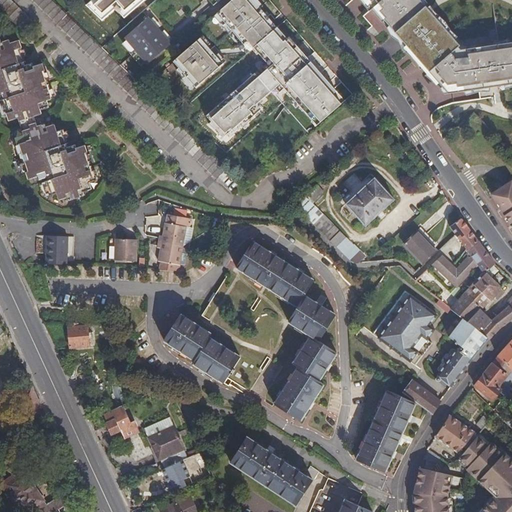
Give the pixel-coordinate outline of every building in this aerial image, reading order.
[(9,0),(0,0),(0,9),(24,33),(33,24),(9,0)] [(52,0),(31,0),(224,187),(234,177),(173,118),(137,83),(101,48),(89,36),(66,13),(52,0)] [(117,0),(131,15),(147,0),(117,0)] [(343,100),(253,0),(229,0),(212,16),(259,69),(202,120),(224,144),(265,108),(261,104),(277,89),(311,128),(343,100)] [(354,0),(390,39),(443,97),(511,86),(511,45),(456,53),(420,11),(410,0),(354,0)] [(148,17),(124,38),(126,40),(145,61),(147,64),(170,43),(168,41),(161,32),(157,28),(150,19),(148,17)] [(153,17),(150,19),(157,28),(160,25),(153,17)] [(164,30),(161,32),(168,41),(171,39),(164,30)] [(94,31),(89,36),(101,48),(106,43),(94,31)] [(197,31),(165,59),(194,90),(225,62),(197,31)] [(44,115),(43,111),(51,109),(48,101),(53,100),(44,72),(47,71),(44,64),(36,66),(35,63),(25,66),(20,50),(22,49),(20,41),(11,44),(9,41),(1,43),(0,40),(0,102),(3,101),(8,115),(5,116),(7,123),(16,121),(22,139),(14,141),(16,148),(18,147),(27,174),(25,174),(27,182),(36,179),(37,181),(46,179),(51,197),(55,195),(57,201),(66,198),(67,201),(83,197),(82,193),(92,190),(91,184),(95,183),(86,156),(90,155),(88,147),(80,150),(78,146),(70,149),(64,132),(59,134),(57,127),(49,130),(47,125),(39,129),(35,118),(44,115)] [(126,40),(121,44),(140,66),(145,61),(126,40)] [(371,173),(342,200),(366,226),(395,200),(371,173)] [(511,183),(511,182),(492,195),(511,227),(511,183)] [(306,196),(312,202),(324,192),(319,183),(305,195),(306,196)] [(344,237),(312,202),(306,196),(297,207),(308,219),(333,244),(334,243),(336,245),(344,237)] [(456,235),(468,227),(462,219),(451,226),(456,235)] [(458,237),(459,239),(471,231),(469,229),(468,227),(456,235),(458,237)] [(404,243),(423,266),(431,258),(437,252),(433,247),(418,231),(404,243)] [(478,241),(471,231),(459,239),(468,250),(478,241)] [(68,236),(51,235),(51,249),(47,248),(46,264),(67,265),(68,236)] [(282,256),(276,252),(257,239),(239,265),(301,306),(291,320),(313,335),(295,362),(300,366),(275,403),(298,418),(301,420),(309,408),(313,402),(325,384),(320,381),(327,370),(330,364),(338,353),(321,341),(339,316),(325,307),(320,303),(309,295),(319,281),(308,274),(303,270),(282,256)] [(468,250),(471,254),(481,268),(484,273),(495,264),(484,250),(478,241),(468,250)] [(352,245),(342,254),(350,262),(353,263),(355,263),(363,257),(352,245)] [(435,262),(433,264),(456,286),(473,268),(478,272),(481,268),(471,254),(457,269),(442,255),(435,262)] [(484,273),(451,309),(453,311),(462,317),(468,322),(480,310),(481,311),(494,297),(501,290),(502,289),(484,273)] [(423,335),(431,325),(439,315),(406,290),(374,333),(416,365),(433,343),(428,339),(423,335)] [(501,290),(494,297),(497,299),(504,292),(501,290)] [(511,302),(511,296),(491,322),(509,306),(511,302)] [(511,309),(509,306),(491,322),(484,330),(481,328),(479,330),(490,339),(503,327),(511,321),(511,309)] [(491,322),(481,311),(480,310),(468,322),(479,330),(481,328),(484,330),(491,322)] [(197,359),(195,362),(225,382),(231,373),(233,374),(236,368),(234,367),(242,356),(211,336),(213,333),(183,313),(166,340),(197,359)] [(473,361),(490,339),(479,330),(468,322),(462,317),(459,320),(457,319),(446,332),(450,336),(449,337),(456,342),(455,343),(457,344),(458,343),(461,346),(459,349),(458,348),(457,351),(440,372),(437,376),(438,377),(441,380),(451,388),(472,360),(473,361)] [(423,335),(428,339),(436,329),(431,325),(423,335)] [(87,326),(78,327),(68,327),(69,348),(89,346),(88,336),(88,331),(87,326)] [(511,339),(498,356),(511,369),(511,339)] [(440,372),(457,351),(455,350),(453,349),(450,354),(450,356),(445,355),(441,360),(444,365),(441,365),(438,369),(440,372)] [(492,363),(506,375),(511,369),(498,356),(492,363)] [(484,373),(475,385),(493,400),(499,392),(505,396),(507,394),(497,386),(506,375),(492,363),(484,373)] [(440,402),(414,382),(404,394),(432,415),(441,403),(440,402)] [(388,459),(390,455),(415,404),(387,390),(353,458),(381,471),(382,472),(384,467),(388,459)] [(130,422),(123,405),(105,413),(109,423),(107,423),(112,433),(122,429),(133,454),(110,465),(119,484),(130,479),(123,465),(141,465),(157,458),(163,469),(189,457),(170,416),(139,431),(135,420),(130,422)] [(511,511),(511,427),(496,413),(459,458),(468,466),(465,468),(485,486),(487,483),(498,492),(480,511),(450,511),(446,496),(455,479),(419,469),(413,494),(414,511),(511,511)] [(467,448),(469,445),(467,442),(475,433),(450,416),(450,415),(435,436),(458,452),(463,446),(466,449),(467,448)] [(235,466),(300,511),(317,486),(252,441),(235,466)] [(189,457),(163,469),(161,469),(165,477),(178,471),(180,476),(189,472),(187,467),(199,462),(204,459),(200,451),(189,457)] [(204,459),(199,462),(204,474),(210,472),(204,459)] [(2,484),(20,511),(27,507),(30,511),(55,511),(63,507),(69,508),(72,506),(64,494),(48,505),(23,470),(2,484)] [(121,488),(129,507),(141,501),(133,483),(121,488)] [(180,511),(179,508),(183,506),(180,499),(175,502),(176,503),(161,509),(162,511),(180,511)] [(342,511),(373,511),(348,500),(342,511)]
